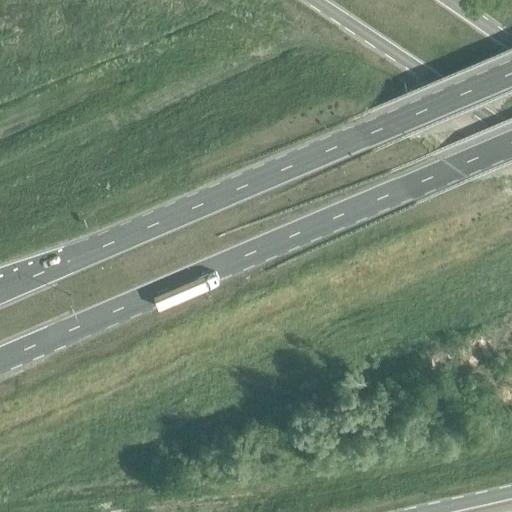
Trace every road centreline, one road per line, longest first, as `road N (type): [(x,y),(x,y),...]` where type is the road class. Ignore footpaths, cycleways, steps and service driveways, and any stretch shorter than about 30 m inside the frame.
road 1 (trunk): [(0,363),(511,144)]
road 2 (trunk): [(511,72),(0,290)]
road 3 (trunk): [(313,0),(511,137)]
